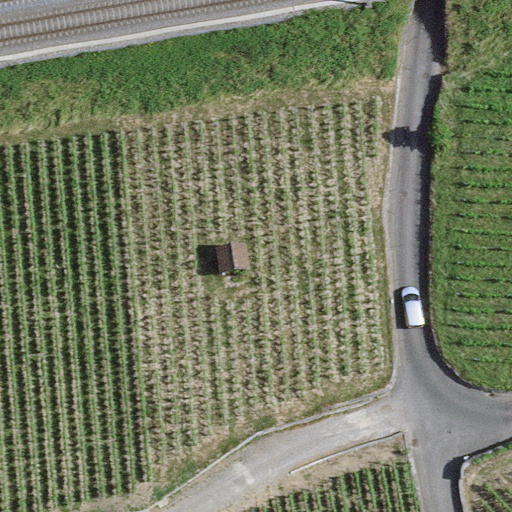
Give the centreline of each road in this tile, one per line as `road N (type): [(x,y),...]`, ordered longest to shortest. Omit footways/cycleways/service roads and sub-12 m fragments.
road 1 (residential): [(438,453),(436,0)]
road 2 (track): [(434,412),(264,466),(188,511)]
